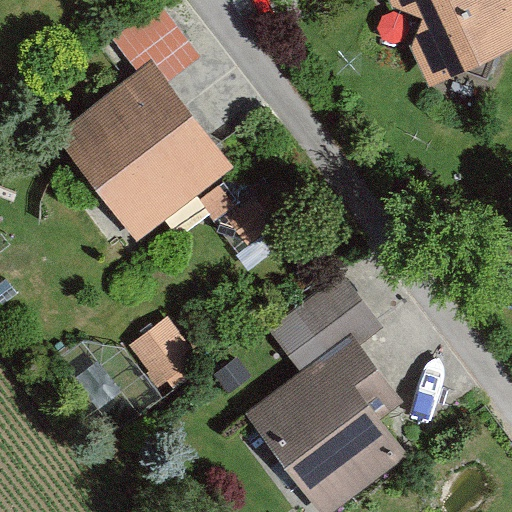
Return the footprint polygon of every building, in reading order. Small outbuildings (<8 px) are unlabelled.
[(171,0),(155,0),(117,27),(138,57),(188,23),(171,0)] [(511,58),(511,0),(396,0),(441,92),(511,58)] [(62,136),(143,246),(238,176),(157,67),(62,136)] [(260,415),(331,511),(340,511),(413,458),(388,425),(410,408),(367,351),(389,334),(351,283),(283,333),(314,375),(260,415)] [(131,352),(165,391),(199,362),(165,323),(131,352)]
